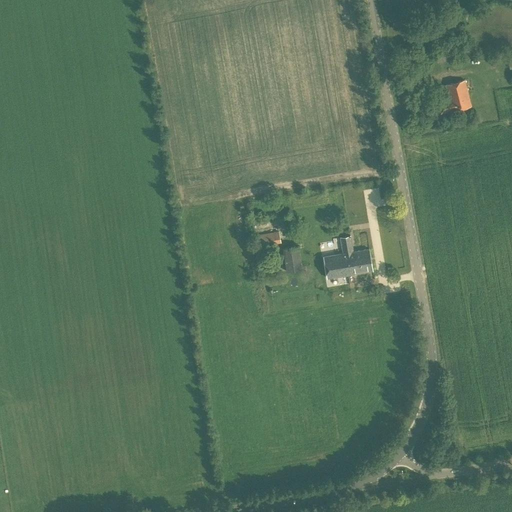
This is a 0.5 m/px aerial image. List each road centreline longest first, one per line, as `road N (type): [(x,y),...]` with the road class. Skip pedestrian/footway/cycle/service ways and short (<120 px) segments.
road 1 (tertiary): [(400,456),(420,430),(435,365),(371,0)]
road 2 (tertiary): [(234,511),(367,481),(400,456)]
